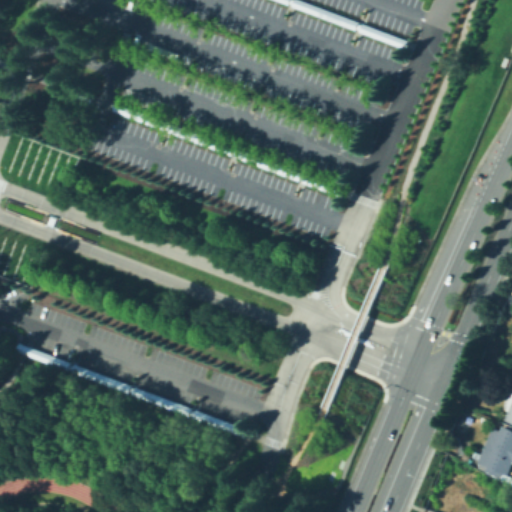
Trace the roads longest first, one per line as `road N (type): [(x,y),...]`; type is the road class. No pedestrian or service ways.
road 1 (primary): [(487,196),(420,348)]
road 2 (primary): [(386,511),(449,363)]
road 3 (primary): [(449,363),(511,215)]
road 4 (primary): [(409,374),(352,511)]
